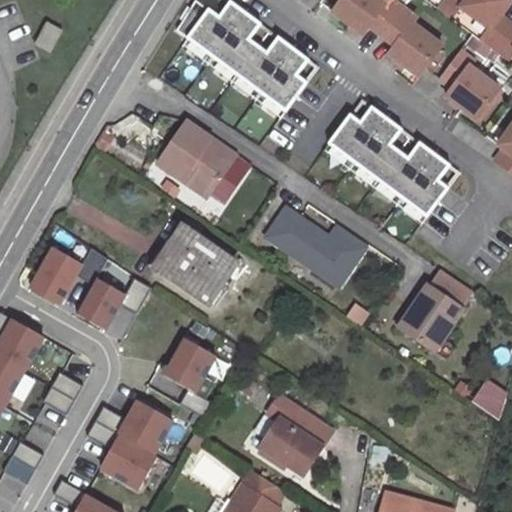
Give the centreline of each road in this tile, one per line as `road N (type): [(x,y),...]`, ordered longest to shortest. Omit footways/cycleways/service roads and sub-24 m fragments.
road 1 (residential): [(270,0),(505,187),(455,252)]
road 2 (residential): [(119,63),(405,256)]
road 3 (residential): [(28,511),(114,361),(0,295)]
road 4 (tertiary): [(17,231),(119,63)]
